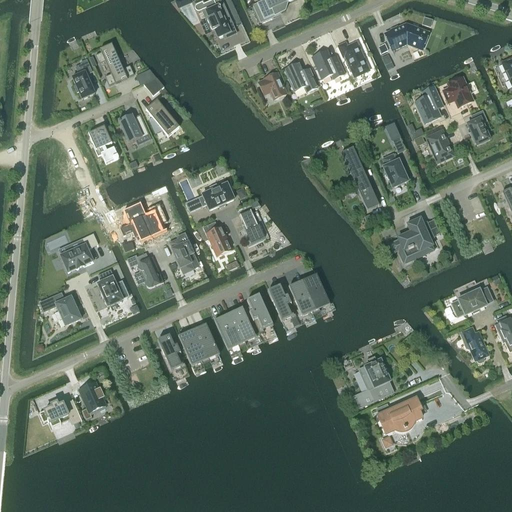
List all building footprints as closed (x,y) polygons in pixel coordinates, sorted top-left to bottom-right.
[(189,0),(181,0),(175,3),(178,9),(191,4),(189,0)] [(229,34),(221,16),(227,13),(220,0),(212,0),(213,1),(203,5),(203,3),(197,6),(195,7),(195,8),(194,9),(195,11),(196,12),(197,12),(198,13),(199,12),(204,10),(209,20),(206,21),(212,33),(214,32),(218,39),(229,34)] [(285,13),(287,5),(287,4),(296,0),(268,0),(251,8),(259,24),(285,13)] [(421,51),(428,35),(406,26),(397,30),(391,32),(392,33),(385,36),(392,52),(407,46),(421,51)] [(345,45),(338,48),(343,59),(345,58),(354,79),(369,72),(356,44),(347,48),(345,45)] [(121,71),(115,58),(118,57),(114,48),(113,49),(111,46),(99,51),(101,54),(95,57),(99,66),(105,63),(111,76),(105,79),(109,88),(114,85),(115,87),(127,81),(126,80),(134,76),(130,67),(121,71)] [(384,46),(378,48),(381,56),(388,53),(384,46)] [(312,59),(321,81),(331,77),(333,81),(344,76),(337,59),(336,59),(337,61),(333,63),(332,62),(330,61),(326,53),(312,59)] [(389,56),(382,59),(385,67),(392,64),(389,56)] [(511,88),(511,59),(501,65),(511,88)] [(92,74),(86,62),(80,64),(84,74),(85,73),(86,76),(92,74)] [(284,72),(294,93),(303,89),(306,95),(318,89),(310,73),(305,76),(305,75),(303,74),(299,65),(284,72)] [(95,95),(86,76),(85,73),(84,74),(72,79),(75,87),(74,88),(77,94),(78,93),(82,101),(95,95)] [(258,84),(264,97),(270,94),(274,102),(286,96),(277,75),(264,80),(264,81),(258,84)] [(448,90),(442,93),(448,105),(454,102),(458,110),(473,103),(462,79),(447,86),(448,90)] [(153,98),(164,89),(157,80),(143,86),(153,98)] [(424,100),(415,104),(425,125),(440,119),(436,111),(442,108),(434,89),(422,94),(424,100)] [(179,129),(157,102),(145,111),(152,119),(148,121),(155,136),(162,132),(167,138),(179,129)] [(473,123),(467,126),(473,139),(472,140),(474,145),(475,144),(476,147),(480,145),(481,146),(486,143),(490,141),(482,125),(487,123),(482,112),(470,117),(473,123)] [(133,120),(131,117),(117,123),(118,125),(119,125),(129,145),(149,137),(140,117),(133,120)] [(412,125),(407,127),(413,140),(423,135),(421,130),(415,132),(412,125)] [(103,149),(111,145),(104,128),(88,135),(94,148),(93,148),(98,158),(101,156),(106,166),(105,164),(113,160),(114,162),(118,160),(114,150),(105,154),(103,149)] [(442,133),(426,140),(437,164),(453,157),(442,133)] [(419,138),(412,141),(415,148),(422,145),(419,138)] [(405,152),(399,139),(392,142),(397,155),(405,152)] [(371,190),(352,149),(340,155),(367,213),(379,207),(374,197),(377,196),(373,189),(371,190)] [(388,182),(392,190),(408,183),(404,175),(402,170),(398,162),(395,163),(393,157),(382,161),(385,168),(383,169),(386,177),(388,182)] [(198,199),(202,209),(206,207),(209,212),(217,209),(218,208),(226,205),(234,201),(227,185),(218,189),(216,186),(209,189),(211,192),(202,196),(202,197),(198,199)] [(243,189),(236,192),(240,201),(247,198),(243,189)] [(501,194),(511,216),(511,215),(511,190),(510,191),(510,190),(501,194)] [(200,209),(196,200),(185,205),(189,214),(200,209)] [(129,226),(120,230),(124,238),(133,234),(135,240),(141,237),(143,242),(148,240),(167,232),(163,224),(167,222),(159,205),(147,211),(149,216),(146,217),(140,205),(123,213),(129,226)] [(256,225),(250,211),(239,216),(245,230),(245,231),(245,232),(245,233),(245,234),(245,235),(245,236),(245,237),(245,238),(246,239),(246,240),(247,240),(247,241),(249,242),(250,243),(251,243),(252,245),(255,244),(256,243),(257,243),(259,242),(260,241),(263,240),(262,239),(263,238),(263,237),(263,236),(263,235),(263,234),(263,233),(263,232),(263,231),(262,230),(262,229),(261,228),(260,227),(259,226),(258,226),(256,225)] [(373,225),(369,216),(364,218),(368,227),(373,225)] [(429,241),(426,233),(420,220),(419,220),(420,222),(408,227),(407,226),(410,234),(397,240),(403,253),(399,254),(404,265),(434,252),(429,241)] [(206,236),(217,258),(231,252),(221,229),(218,230),(215,224),(202,229),(206,236)] [(183,225),(176,228),(179,237),(187,233),(183,225)] [(430,231),(426,233),(429,241),(434,239),(430,231)] [(178,241),(169,245),(172,251),(171,251),(180,270),(183,276),(193,271),(191,265),(188,258),(194,255),(185,235),(177,239),(178,241)] [(67,249),(58,252),(61,258),(60,258),(68,275),(77,271),(77,272),(84,268),(93,264),(87,252),(98,247),(93,236),(81,241),(84,247),(69,254),(67,249)] [(136,257),(127,261),(130,269),(139,265),(139,266),(138,267),(138,268),(138,269),(138,270),(139,271),(139,272),(140,272),(140,274),(134,277),(139,288),(145,285),(145,286),(146,287),(146,288),(148,289),(149,290),(150,290),(151,289),(163,284),(160,276),(159,276),(155,267),(156,267),(152,259),(148,261),(146,256),(146,255),(137,259),(136,257)] [(101,284),(97,286),(102,295),(103,299),(107,308),(122,302),(129,299),(122,283),(115,286),(112,280),(113,279),(110,272),(98,277),(101,284)] [(330,306),(316,276),(302,282),(307,293),(316,314),(320,313),(319,311),(330,306)] [(500,285),(497,276),(491,279),(495,287),(500,285)] [(316,314),(307,293),(302,282),(289,288),(289,290),(295,304),(294,304),(302,319),(312,314),(313,316),(316,314)] [(290,306),(294,304),(295,304),(289,290),(283,293),(280,287),(267,293),(281,324),(291,319),(292,321),(296,319),(290,306)] [(457,301),(459,305),(453,308),(457,318),(464,316),(464,317),(486,308),(485,306),(492,303),(486,290),(480,293),(479,291),(473,294),(473,293),(465,296),(466,297),(457,301)] [(61,295),(38,305),(43,315),(57,309),(59,313),(54,315),(58,322),(62,320),(65,328),(81,321),(77,313),(74,307),(71,299),(64,302),(61,295)] [(273,327),(259,296),(246,302),(249,308),(242,311),(247,323),(248,322),(252,321),(259,335),(264,333),(263,332),(273,327)] [(256,339),(248,322),(247,323),(242,311),(241,309),(228,316),(233,326),(242,348),(246,346),(245,344),(256,339)] [(242,348),(233,326),(228,316),(214,322),(227,352),(238,347),(239,349),(242,348)] [(511,324),(510,320),(507,321),(506,317),(496,322),(498,325),(494,327),(502,345),(504,344),(509,354),(511,353),(511,324)] [(220,356),(206,325),(192,332),(196,343),(206,364),(210,363),(209,361),(220,356)] [(484,348),(481,343),(482,343),(478,334),(473,336),(470,330),(459,335),(461,340),(463,341),(464,343),(464,347),(466,350),(468,351),(469,351),(472,358),(474,357),(476,363),(477,363),(477,365),(479,365),(483,364),(484,362),(483,360),(489,357),(484,348)] [(206,364),(196,343),(192,332),(178,338),(179,340),(185,353),(184,354),(191,369),(202,364),(203,366),(206,364)] [(180,356),(184,354),(185,353),(179,340),(172,343),(169,337),(156,342),(170,373),(180,369),(181,370),(186,368),(180,356)] [(342,385),(355,414),(373,406),(372,404),(394,394),(390,387),(388,388),(386,385),(390,383),(380,361),(376,363),(374,358),(366,362),(368,367),(358,371),(370,397),(369,397),(360,377),(342,385)] [(105,407),(102,400),(103,399),(100,391),(98,391),(95,385),(79,392),(87,410),(89,415),(89,414),(105,407)] [(420,406),(418,407),(415,401),(377,418),(385,436),(394,432),(395,433),(396,434),(398,434),(399,435),(401,435),(402,435),(404,435),(405,434),(407,434),(408,433),(410,432),(411,431),(412,430),(413,429),(413,427),(414,426),(415,424),(415,423),(421,420),(419,414),(423,412),(420,406)] [(52,409),(39,415),(43,425),(48,422),(52,430),(61,426),(60,425),(78,417),(79,417),(73,403),(72,403),(63,407),(63,406),(62,406),(58,408),(56,405),(51,407),(52,409)] [(92,419),(89,414),(89,415),(87,410),(81,412),(85,422),(92,419)]
